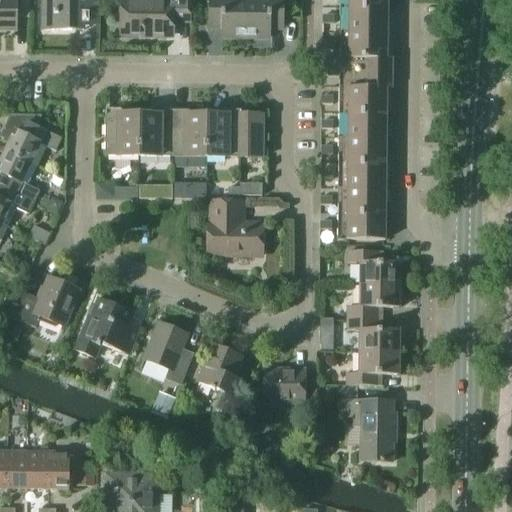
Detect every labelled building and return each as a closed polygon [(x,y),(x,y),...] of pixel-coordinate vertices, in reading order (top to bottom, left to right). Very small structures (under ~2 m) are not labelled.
[(28,19),(28,0),(0,0),(0,32),(14,33),(14,19),(28,19)] [(41,0),(41,31),(74,32),(74,26),(95,26),(95,0),(41,0)] [(121,0),(121,3),(121,39),(171,39),(171,18),(189,18),(189,0),(121,0)] [(220,24),(220,37),(245,37),(245,0),(206,0),(207,24),(220,24)] [(245,0),(245,37),(269,37),(269,24),(282,24),(282,0),(245,0)] [(391,79),(391,61),(386,61),(386,0),(338,0),(338,60),(327,60),(327,78),(342,78),(342,90),(339,90),(337,242),(385,243),(387,91),(380,90),(380,79),(391,79)] [(321,16),(321,25),(333,26),(333,17),(321,16)] [(321,42),(321,51),(333,51),(333,42),(321,42)] [(320,97),(320,106),(332,106),(332,97),(320,97)] [(138,158),(139,116),(121,116),(121,110),(104,110),(104,157),(138,158)] [(172,158),(173,111),(155,111),(155,116),(139,116),(138,158),(172,158)] [(206,158),(206,116),(188,116),(188,111),(173,111),(172,158),(206,158)] [(240,111),(223,111),(223,116),(206,116),(206,158),(239,159),(239,117),(240,117),(240,111)] [(54,152),(60,141),(36,129),(41,117),(9,116),(0,135),(0,138),(8,143),(4,152),(36,167),(45,148),(55,153),(56,152),(54,152)] [(261,117),(240,117),(239,117),(239,159),(261,159),(261,117)] [(320,122),(320,131),(332,131),(332,122),(320,122)] [(319,148),(319,157),(330,157),(330,148),(319,148)] [(39,192),(27,186),(36,167),(4,152),(0,159),(0,187),(33,204),(39,192)] [(319,172),(320,181),(332,182),(332,173),(319,172)] [(239,197),(261,198),(261,186),(239,186),(239,189),(239,197)] [(15,210),(28,216),(33,204),(0,187),(0,225),(6,229),(15,210)] [(227,189),(227,201),(239,202),(239,197),(239,189),(227,189)] [(319,198),(319,207),(331,207),(331,198),(319,198)] [(52,199),(46,210),(57,215),(62,204),(52,199)] [(233,225),(233,204),(210,204),(210,225),(208,225),(208,256),(260,257),(260,226),(233,225)] [(319,223),(319,232),(331,232),(331,223),(319,223)] [(33,227),(28,238),(43,245),(48,234),(33,227)] [(359,287),(398,287),(398,264),(376,264),(376,253),(347,253),(346,264),(359,264),(359,287)] [(22,260),(15,265),(20,272),(27,267),(22,260)] [(63,328),(79,292),(47,278),(38,300),(23,294),(13,320),(34,329),(39,318),(63,328)] [(398,308),(398,287),(359,287),(359,308),(346,308),(346,320),(376,320),(376,308),(398,308)] [(126,329),(132,314),(97,300),(87,324),(85,323),(74,351),(95,360),(100,345),(128,356),(138,333),(126,329)] [(376,331),(376,320),(346,320),(346,332),(358,332),(358,354),(397,354),(398,331),(376,331)] [(14,342),(20,328),(9,323),(3,337),(14,342)] [(181,387),(181,385),(192,357),(181,352),(188,336),(158,324),(143,361),(172,373),(169,382),(181,387)] [(232,419),(246,385),(233,380),(241,359),(212,347),(196,384),(211,390),(210,391),(213,392),(214,391),(221,394),(214,412),(232,419)] [(397,376),(397,354),(358,354),(357,376),(346,376),(346,387),(375,387),(375,376),(397,376)] [(315,415),(316,383),(302,382),(303,371),(291,371),(291,373),(283,373),(283,371),(263,371),(262,405),(302,406),(302,415),(315,415)] [(159,395),(151,414),(166,420),(173,400),(159,395)] [(394,434),(394,414),(392,414),(392,402),(340,402),(340,419),(352,419),(352,427),(359,427),(359,463),(391,463),(391,434),(394,434)] [(47,491),(47,445),(40,445),(40,454),(27,454),(26,491),(47,491)] [(47,445),(47,491),(68,491),(68,455),(54,454),(54,446),(47,445)] [(26,491),(27,454),(7,454),(6,490),(26,491)] [(157,511),(158,498),(154,495),(154,477),(106,476),(106,511),(157,511)] [(90,477),(76,477),(76,486),(90,487),(90,477)]
